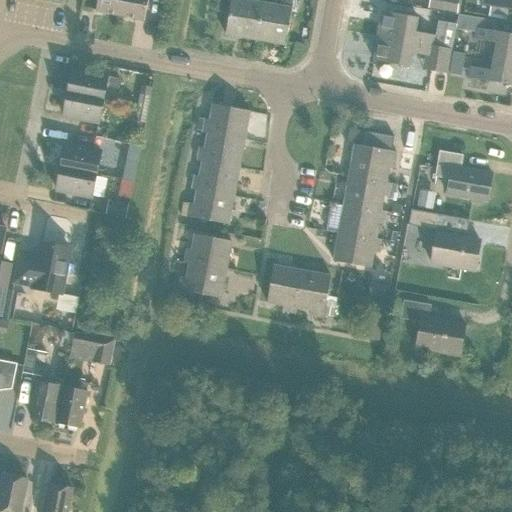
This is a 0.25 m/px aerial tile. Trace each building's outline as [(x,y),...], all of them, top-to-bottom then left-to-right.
[(120,17),(123,0),(98,0),(96,12),(120,17)] [(123,0),(120,17),(144,21),(148,0),(123,0)] [(256,40),(262,4),(240,0),(231,0),(225,35),(256,40)] [(457,13),(459,0),(429,0),(428,8),(457,13)] [(511,10),(511,0),(481,0),(481,5),(491,7),(509,10),(511,10)] [(262,4),(256,40),(286,45),(292,9),(262,4)] [(508,20),(509,10),(491,7),(489,16),(508,20)] [(378,37),(436,47),(438,37),(415,33),(418,19),(383,12),(378,37)] [(436,47),(452,50),(456,25),(440,22),(438,37),(436,47)] [(495,57),(511,60),(511,34),(477,29),(475,39),(497,43),(495,57)] [(452,50),(436,47),(378,37),(374,61),(409,68),(412,53),(425,56),(422,70),(447,74),(452,50)] [(461,75),(465,54),(453,52),(449,73),(461,75)] [(511,85),(511,60),(495,57),(492,71),(470,67),(468,78),(511,85)] [(68,93),(103,100),(106,87),(118,89),(120,79),(73,70),(68,93)] [(137,107),(148,109),(152,88),(141,86),(140,93),(137,107)] [(99,123),(103,100),(68,93),(63,116),(99,123)] [(208,134),(244,141),(250,112),(213,105),(210,121),(205,120),(203,133),(208,134)] [(145,123),(148,109),(137,107),(134,120),(145,123)] [(349,176),(386,183),(389,167),(394,168),(397,153),(392,152),(394,137),(365,132),(363,146),(355,145),(349,176)] [(239,169),(244,141),(208,134),(205,149),(200,148),(197,161),(202,162),(239,169)] [(133,181),(141,147),(107,140),(104,152),(127,157),(122,179),(133,181)] [(61,168),(96,175),(101,152),(66,145),(61,168)] [(487,202),(492,174),(461,168),(463,156),(440,152),(436,177),(450,179),(447,195),(472,200),(472,202),(482,204),(482,201),(487,202)] [(234,197),(239,169),(202,162),(200,177),(195,176),(192,190),(197,190),(234,197)] [(92,198),(96,175),(61,168),(56,191),(92,198)] [(391,184),(386,183),(349,176),(344,204),(381,211),(384,196),(388,197),(391,184)] [(229,225),(234,197),(197,190),(194,205),(189,204),(187,217),(229,225)] [(433,210),(436,193),(420,191),(418,208),(433,210)] [(386,212),(381,211),(344,204),(339,232),(376,239),(378,224),(383,225),(386,212)] [(438,230),(441,216),(412,211),(409,225),(438,230)] [(0,288),(6,289),(11,264),(0,262),(0,256),(6,228),(0,226),(0,288)] [(381,240),(376,239),(339,232),(334,262),(371,268),(373,252),(378,253),(381,240)] [(474,271),(480,241),(436,233),(431,263),(474,271)] [(184,263),(189,264),(226,271),(232,242),(195,235),(192,251),(187,250),(184,263)] [(61,294),(69,249),(42,244),(39,258),(20,254),(14,283),(33,287),(33,289),(43,291),(44,286),(60,290),(59,294),(61,294)] [(189,264),(187,279),(181,278),(179,291),(221,299),(226,271),(189,264)] [(295,314),(296,309),(303,272),(274,266),(267,303),(283,306),(282,311),(295,314)] [(303,272),(296,309),(311,311),(310,316),(323,319),(331,277),(303,272)] [(5,304),(2,319),(9,320),(14,291),(7,290),(5,304)] [(336,303),(327,301),(324,316),(334,317),(336,303)] [(460,356),(465,324),(428,318),(431,306),(404,302),(401,319),(421,323),(416,348),(460,356)] [(381,337),(384,315),(373,314),(370,335),(381,337)] [(110,365),(114,341),(75,334),(73,346),(94,350),(92,362),(110,365)] [(42,377),(46,353),(28,349),(24,373),(42,377)] [(0,384),(12,387),(17,364),(0,360),(0,384)] [(57,424),(79,428),(89,383),(79,381),(77,390),(65,387),(65,388),(63,387),(55,423),(57,423),(57,424)] [(55,423),(63,387),(61,387),(61,386),(39,382),(31,419),(53,423),(55,423)] [(0,511),(4,511),(20,511),(27,479),(4,474),(0,493),(0,511)] [(67,511),(73,488),(49,483),(43,511),(67,511)]
